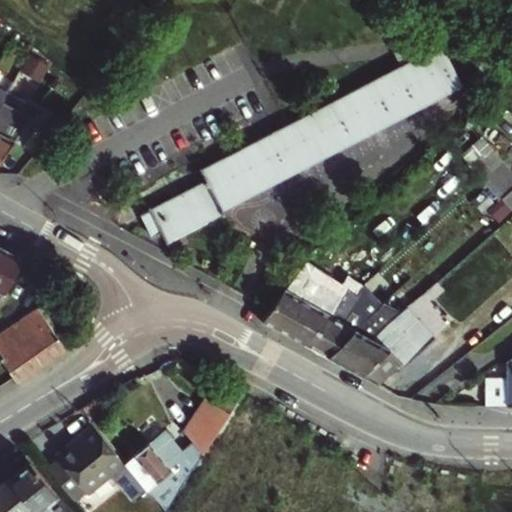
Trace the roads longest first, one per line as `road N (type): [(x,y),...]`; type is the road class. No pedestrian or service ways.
road 1 (tertiary): [(143,328),(202,328),(403,429),(511,444)]
road 2 (tertiary): [(0,209),(113,273),(143,328)]
road 3 (residential): [(0,422),(143,328)]
